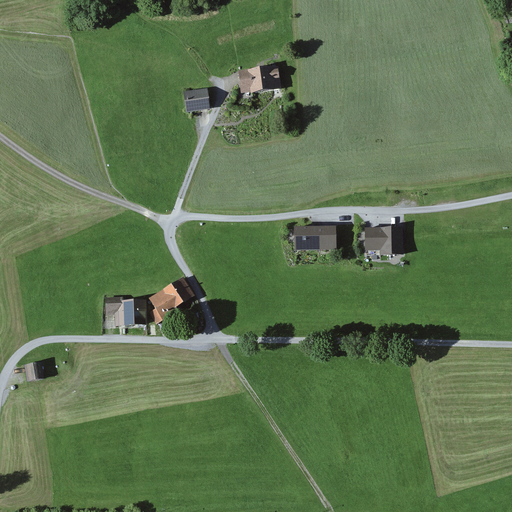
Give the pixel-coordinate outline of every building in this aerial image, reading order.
[(245,75),(247,96),(286,92),(284,71),(245,75)] [(211,92),(187,96),(190,115),(214,111),(211,92)] [(295,230),(295,253),(336,252),(336,229),(295,230)] [(403,229),(366,231),(366,252),(381,252),(382,257),(404,257),(403,229)] [(187,281),(151,302),(157,311),(151,315),(159,327),(183,313),(182,310),(198,299),(187,281)] [(144,326),(144,303),(128,304),(127,299),(109,300),(109,316),(116,316),(117,327),(144,326)] [(45,365),(26,368),(29,383),(47,380),(45,365)]
